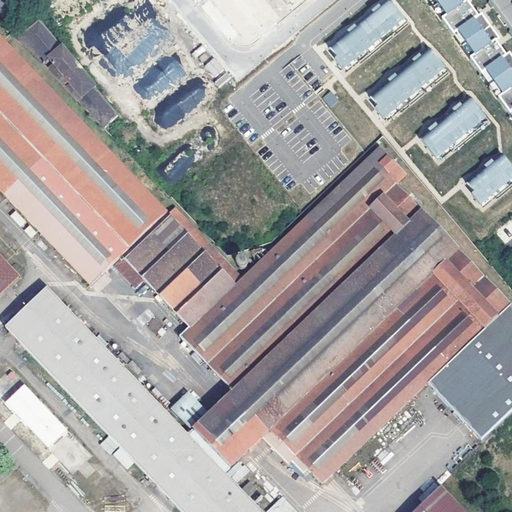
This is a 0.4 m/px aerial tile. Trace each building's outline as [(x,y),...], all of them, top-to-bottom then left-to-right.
[(388,0),(329,49),(337,58),(334,60),(343,71),(405,20),(388,0)] [(433,0),(427,0),(442,20),(447,17),(433,0)] [(433,0),(447,17),(442,20),(454,36),(458,33),(475,57),(471,60),(483,76),(487,73),(504,96),(500,99),(511,115),(511,114),(511,56),(510,53),(506,56),(496,42),(500,40),(478,10),(475,13),(468,3),(472,1),(471,0),(433,0)] [(209,1),(201,7),(230,41),(237,35),(209,1)] [(405,20),(343,71),(345,74),(407,23),(405,20)] [(13,33),(120,146),(134,135),(40,21),(35,24),(32,21),(23,27),(22,26),(13,33)] [(454,36),(471,60),(475,57),(458,33),(454,36)] [(511,410),(511,308),(445,239),(436,228),(405,197),(402,194),(396,188),(408,176),(380,149),(243,281),(175,211),(169,216),(0,38),(0,191),(91,288),(122,258),(190,330),(182,339),(233,393),(218,407),(187,436),(48,290),(6,329),(180,511),(260,511),(224,475),(270,431),(271,432),(264,439),(289,466),(297,459),(322,485),(328,479),(427,385),(480,441),(511,410)] [(195,57),(205,50),(202,46),(192,52),(195,57)] [(429,49),(370,98),(378,108),(375,110),(383,120),(445,69),(429,49)] [(132,86),(147,104),(186,72),(170,53),(132,86)] [(216,58),(204,64),(212,78),(223,71),(216,58)] [(445,69),(383,120),(386,123),(448,72),(445,69)] [(227,72),(214,81),(218,87),(231,78),(227,72)] [(487,73),(483,76),(500,99),(504,96),(487,73)] [(197,83),(155,119),(165,131),(208,95),(197,83)] [(330,92),(322,99),(330,108),(338,101),(332,94),(330,92)] [(469,98),(419,140),(436,159),(486,118),(469,98)] [(486,118),(436,159),(438,162),(488,121),(486,118)] [(475,193),(472,195),(480,206),(511,179),(511,167),(502,155),(467,183),(475,193)] [(511,179),(480,206),(483,209),(511,184),(511,179)] [(21,227),(27,222),(16,210),(10,215),(21,227)] [(29,237),(36,233),(31,225),(24,229),(29,237)] [(0,256),(0,298),(21,278),(0,256)] [(249,267),(249,265),(249,264),(249,263),(248,262),(247,261),(246,260),(245,259),(243,259),(242,259),(241,260),(240,260),(239,261),(238,262),(238,264),(237,265),(238,266),(238,267),(239,269),(240,269),(241,270),(242,271),(243,271),(244,271),(246,270),(247,270),(248,269),(248,268),(249,267)] [(47,448),(67,430),(24,383),(4,402),(47,448)] [(73,473),(91,456),(67,432),(49,450),(73,473)] [(249,481),(242,488),(249,496),(257,488),(249,481)] [(463,511),(441,489),(417,511),(463,511)]
